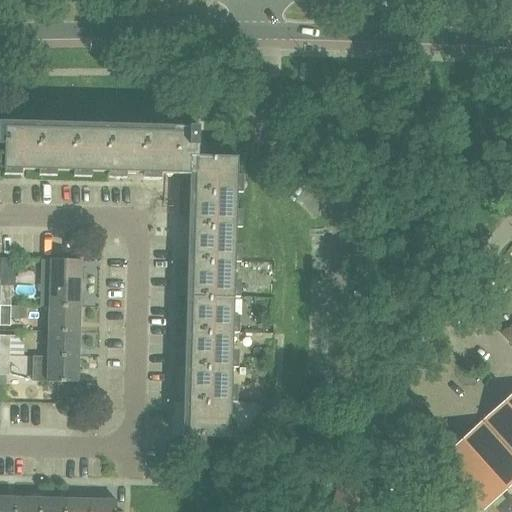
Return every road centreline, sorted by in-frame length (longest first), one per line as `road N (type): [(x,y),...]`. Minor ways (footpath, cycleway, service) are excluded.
road 1 (residential): [(0,216),(137,219),(130,449),(0,446)]
road 2 (secondary): [(0,35),(262,35)]
road 3 (secondary): [(262,35),(511,42)]
